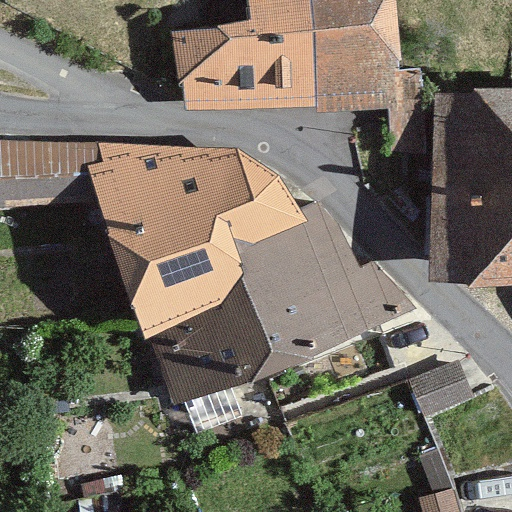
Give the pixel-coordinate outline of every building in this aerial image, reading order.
[(176,24),(180,111),(382,105),(383,155),(422,153),(423,72),(401,70),(393,0),(248,0),(249,17),(176,24)] [(511,97),(442,99),(445,251),(511,249),(511,97)] [(0,208),(99,204),(117,259),(300,210),(280,176),(239,149),(0,140),(0,208)] [(175,404),(417,310),(375,260),(362,267),(316,202),(300,210),(117,259),(175,404)] [(435,414),(480,390),(465,362),(420,385),(435,414)] [(460,511),(455,489),(417,498),(420,511),(460,511)]
